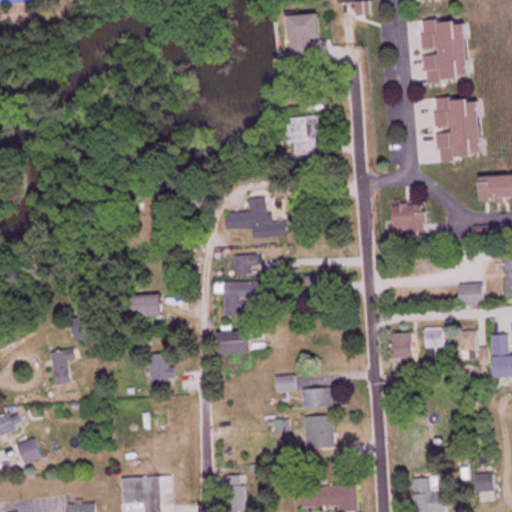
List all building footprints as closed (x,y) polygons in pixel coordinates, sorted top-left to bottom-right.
[(327,41),(326,16),(295,17),(298,62),(322,61),(321,41),(327,41)] [(430,23),(431,85),(478,84),(477,21),(430,23)] [(492,160),(488,99),(441,102),(443,133),(445,163),(492,160)] [(325,118),(295,120),(297,156),(321,155),(320,143),(326,143),(325,118)] [(511,200),(511,177),(485,179),(486,202),(511,200)] [(293,222),(275,223),(273,199),(255,200),(256,213),(231,214),(232,230),(258,229),(259,240),(294,238),(293,222)] [(432,239),(431,205),(397,206),(398,240),(432,239)] [(511,227),(485,227),(485,235),(511,235),(511,227)] [(269,282),(231,281),(230,313),(249,314),(250,300),(268,300),(269,282)] [(492,306),(492,285),(466,285),(466,306),(492,306)] [(140,297),(140,316),(169,316),(169,297),(140,297)] [(450,349),(450,329),(430,329),(430,358),(439,358),(439,349),(450,349)] [(482,332),(464,332),(464,354),(482,354),(482,332)] [(257,354),(257,333),(228,333),(228,354),(257,354)] [(419,360),(419,334),(398,335),(399,361),(419,360)] [(511,336),(499,337),(500,379),(511,378),(511,336)] [(59,351),(57,374),(79,376),(82,354),(59,351)] [(178,356),(156,357),(158,388),(175,388),(174,380),(179,379),(178,356)] [(302,393),(301,377),(281,378),(282,394),(302,393)] [(338,409),(337,390),(309,391),(310,410),(338,409)] [(2,439),(22,433),(17,417),(0,422),(0,448),(5,447),(2,439)] [(339,418),(311,418),(312,452),(340,452),(339,418)] [(49,459),(40,440),(24,447),(33,466),(49,459)] [(500,495),(499,475),(479,476),(480,496),(500,495)] [(179,506),(178,478),(126,480),(127,511),(167,511),(167,506),(179,506)] [(231,478),(231,511),(249,511),(249,478),(231,478)] [(451,511),(450,495),(437,495),(437,480),(419,481),(420,511),(451,511)] [(363,511),(364,488),(306,488),(307,510),(344,509),(344,511),(363,511)]
